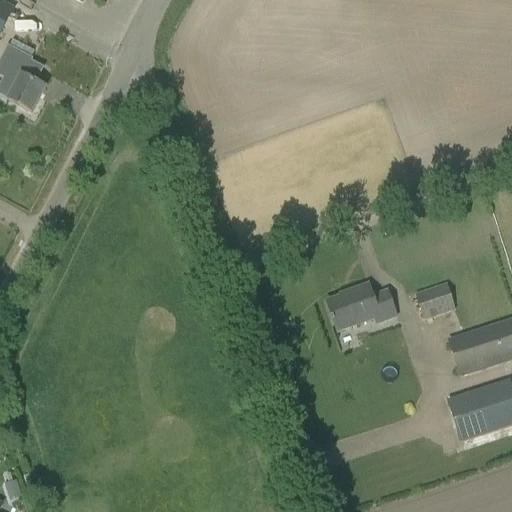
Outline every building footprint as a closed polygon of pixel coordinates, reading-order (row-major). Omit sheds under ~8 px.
[(8,44),(0,60),(0,77),(17,87),(9,102),(31,115),(44,90),(36,85),(45,66),(33,60),(34,57),(8,44)] [(414,296),(423,323),(455,312),(446,286),(414,296)] [(326,304),(337,333),(378,319),(380,323),(395,318),(386,293),(371,298),(367,287),(350,293),(350,295),(326,304)] [(511,323),(448,344),(459,378),(511,361),(511,323)] [(511,427),(511,395),(508,383),(449,403),(462,444),(511,427)]
